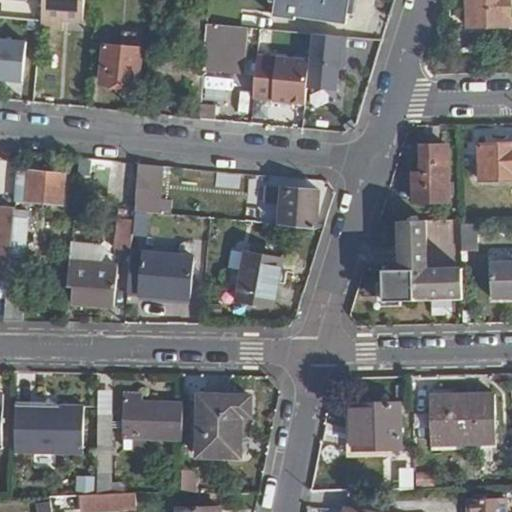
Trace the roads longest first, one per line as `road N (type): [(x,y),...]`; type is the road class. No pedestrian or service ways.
road 1 (residential): [(0,123),(372,161)]
road 2 (residential): [(0,345),(316,354)]
road 3 (residential): [(372,161),(316,354)]
road 4 (residential): [(511,349),(316,354)]
road 5 (residential): [(316,354),(284,511)]
road 6 (residential): [(511,98),(391,100)]
